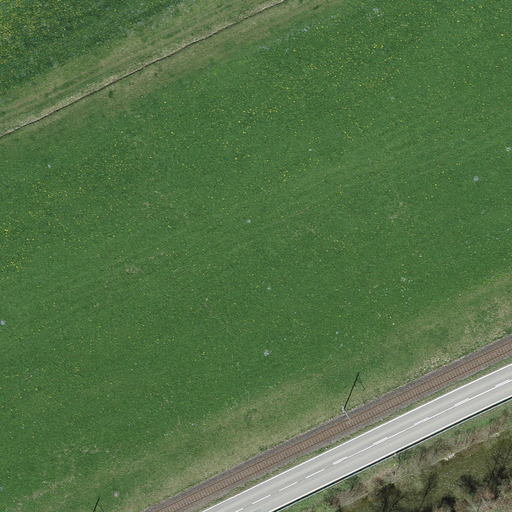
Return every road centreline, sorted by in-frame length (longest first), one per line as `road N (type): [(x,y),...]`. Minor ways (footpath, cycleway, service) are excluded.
road 1 (secondary): [(511,379),(233,511)]
road 2 (track): [(244,0),(0,117)]
